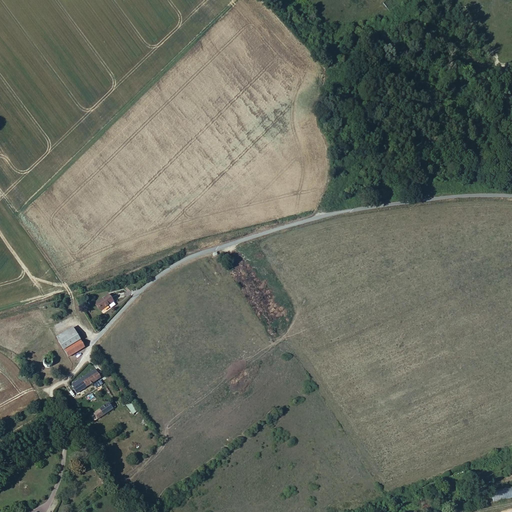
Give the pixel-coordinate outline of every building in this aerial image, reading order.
[(91,304),(97,312),(108,303),(103,296),(91,304)] [(55,338),(64,350),(79,341),(71,328),(55,338)] [(79,341),(83,347),(88,344),(85,338),(79,341)] [(68,357),(83,347),(79,341),(64,350),(68,357)] [(44,357),(43,358),(42,358),(41,359),(41,360),(40,362),(40,363),(40,364),(41,366),(42,367),(43,368),(44,368),(45,369),(46,369),(47,369),(47,368),(48,368),(49,368),(50,367),(50,366),(51,364),(52,363),(51,362),(51,361),(51,360),(50,359),(50,358),(48,358),(48,357),(47,357),(46,357),(45,357),(44,357)] [(71,385),(73,388),(82,382),(85,386),(100,378),(95,370),(71,385)] [(82,382),(73,388),(76,392),(85,386),(82,382)] [(124,405),(132,415),(138,412),(130,401),(124,405)] [(90,416),(94,421),(113,407),(110,402),(90,416)] [(511,485),(491,490),(494,501),(511,497),(511,485)]
